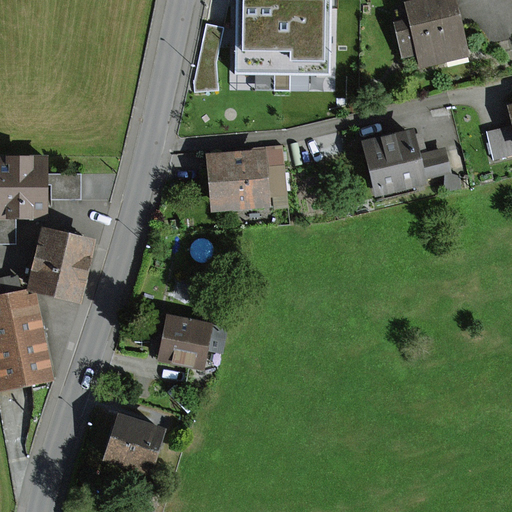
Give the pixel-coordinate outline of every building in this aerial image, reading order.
[(330,0),(235,0),(235,73),(330,74),(330,0)] [(449,0),(430,0),(400,6),(414,68),(462,58),(449,0)] [(416,133),(366,144),(377,196),(428,185),(416,133)] [(286,153),(206,160),(210,213),(290,206),(286,153)] [(48,160),(0,160),(0,220),(49,220),(48,160)] [(79,299),(99,237),(50,222),(31,284),(79,299)] [(56,380),(37,291),(0,298),(0,386),(1,392),(56,380)] [(214,327),(165,317),(155,365),(203,375),(214,327)] [(165,429),(119,416),(105,467),(150,480),(165,429)]
